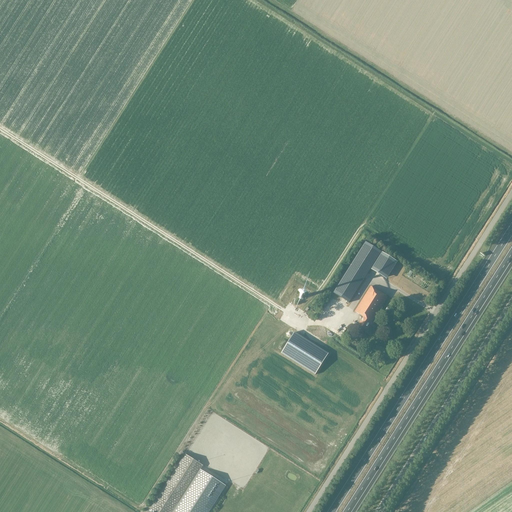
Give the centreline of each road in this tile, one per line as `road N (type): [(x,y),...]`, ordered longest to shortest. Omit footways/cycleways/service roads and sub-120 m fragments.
road 1 (unclassified): [(308,511),(511,191)]
road 2 (motorway): [(511,228),(331,511)]
road 3 (motorway): [(347,511),(511,254)]
road 4 (tertiary): [(379,511),(511,302)]
road 5 (unknown): [(435,312),(372,279),(344,312),(306,321)]
